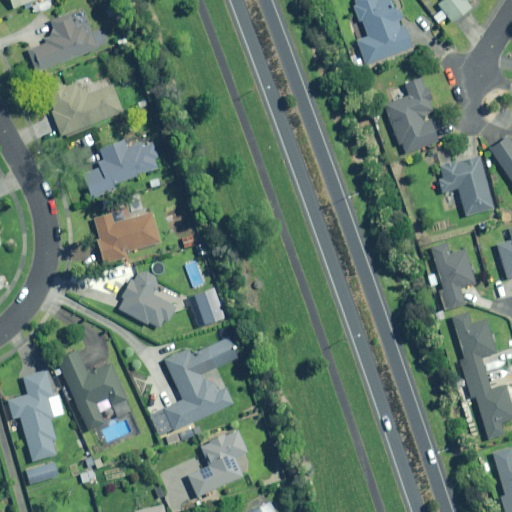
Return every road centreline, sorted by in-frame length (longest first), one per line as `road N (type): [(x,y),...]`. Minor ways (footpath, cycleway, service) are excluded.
road 1 (secondary): [(265,0),(448,511)]
road 2 (secondary): [(418,511),(237,0)]
road 3 (residential): [(0,119),(49,215),(52,247),(41,285),(0,328)]
